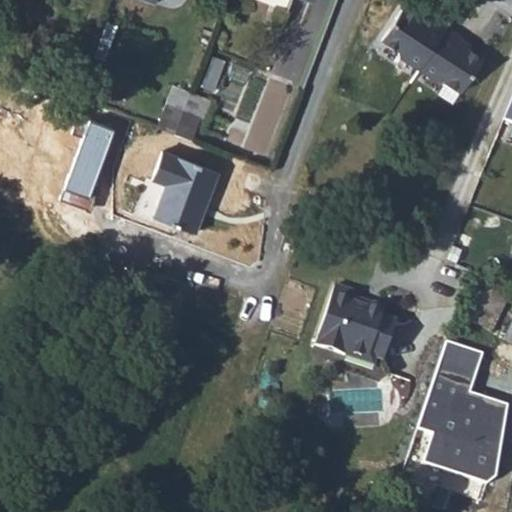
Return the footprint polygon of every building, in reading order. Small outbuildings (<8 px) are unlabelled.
[(437,28),(409,16),(393,52),(413,61),(411,64),(434,75),(454,30),(439,23),(437,28)] [(471,37),(454,30),(434,75),(454,84),(459,86),(477,94),(495,56),(468,44),(471,37)] [(173,101),(163,127),(175,132),(179,133),(189,108),(173,101)] [(206,114),(189,108),(179,133),(196,139),(206,114)] [(215,172),(163,152),(153,180),(168,186),(156,219),(192,233),(215,172)] [(358,296),(336,288),(315,348),(345,358),(355,354),(382,363),(396,325),(382,320),(385,312),(356,301),(358,296)] [(479,351),(442,341),(417,426),(430,435),(419,468),(487,487),(494,483),(505,407),(464,393),(479,351)]
